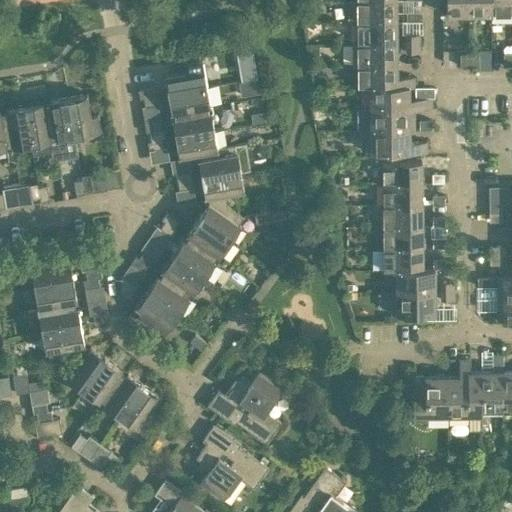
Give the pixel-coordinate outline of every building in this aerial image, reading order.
[(395,0),(346,0),(347,21),(357,21),(395,21),(395,0)] [(468,13),(468,0),(445,0),(446,13),(468,13)] [(468,0),(468,13),(490,13),(489,0),(468,0)] [(511,12),(511,0),(489,0),(490,13),(511,12)] [(306,14),(314,14),(314,3),(306,3),(306,14)] [(418,11),(405,11),(405,20),(418,20),(418,11)] [(357,42),(395,42),(395,21),(357,21),(357,41),(357,42)] [(405,33),(405,42),(419,42),(419,32),(405,33)] [(357,64),(396,64),(395,42),(357,42),(357,41),(352,42),(352,65),(357,65),(357,64)] [(419,42),(405,42),(405,52),(420,51),(419,42)] [(309,47),(309,57),(318,57),(318,47),(309,47)] [(236,51),(237,61),(253,59),(252,49),(236,51)] [(503,64),(511,64),(511,62),(511,52),(503,52),(503,64)] [(459,65),(469,65),(469,53),(459,53),(459,65)] [(469,53),(469,65),(478,65),(478,53),(469,53)] [(167,92),(206,86),(201,59),(183,63),(185,70),(164,74),(167,92)] [(408,85),(408,86),(413,86),(412,76),(396,76),(396,64),(357,64),(357,65),(357,87),(369,86),(369,85),(408,85)] [(257,80),(239,83),(241,96),(259,93),(257,80)] [(413,107),(413,108),(425,107),(425,97),(408,97),(408,86),(408,85),(369,85),(369,86),(370,107),(413,107)] [(152,86),(138,89),(139,98),(143,97),(154,95),(154,94),(152,86)] [(191,115),(210,112),(206,86),(167,92),(170,110),(189,107),(191,115)] [(86,93),(67,96),(74,135),(100,130),(97,112),(90,114),(86,93)] [(158,94),(154,94),(154,95),(143,97),(144,105),(159,103),(158,94)] [(45,120),(48,139),(74,135),(67,96),(50,99),(53,118),(45,120)] [(53,118),(50,99),(23,103),(30,142),(48,139),(45,120),(53,118)] [(30,142),(23,103),(6,107),(9,126),(1,127),(4,147),(30,142)] [(9,126),(6,107),(0,107),(0,147),(4,147),(1,127),(9,126)] [(175,136),(213,130),(210,112),(191,115),(189,107),(170,110),(175,136)] [(370,129),(408,128),(408,120),(413,120),(413,108),(413,107),(370,107),(370,128),(370,129)] [(431,119),(418,119),(418,128),(431,128),(431,119)] [(370,129),(370,128),(365,128),(365,151),(425,151),(425,140),(408,140),(408,128),(370,129)] [(148,131),(150,140),(161,138),(165,137),(163,129),(148,131)] [(216,147),(213,130),(175,136),(178,155),(199,151),(200,157),(200,158),(217,156),(216,147)] [(163,146),(161,138),(150,140),(146,140),(148,149),(163,146)] [(201,176),(240,170),(249,168),(245,142),(216,147),(217,156),(200,158),(200,157),(198,158),(201,176)] [(382,160),(382,182),(421,182),(421,159),(382,160)] [(175,171),(177,181),(191,178),(190,169),(175,171)] [(240,170),(201,176),(204,195),(206,195),(207,201),(207,202),(223,213),(228,206),(226,205),(224,192),(243,189),(240,170)] [(443,172),(431,172),(431,181),(443,182),(443,172)] [(83,189),(92,187),(90,173),(81,174),(81,178),(83,189)] [(84,192),(83,189),(81,178),(73,179),(75,194),(84,192)] [(193,187),(191,178),(177,181),(178,189),(193,187)] [(31,198),(39,196),(37,185),(38,185),(37,182),(29,183),(31,198)] [(382,182),(382,204),(421,203),(421,182),(382,182)] [(39,196),(40,200),(49,198),(46,184),(38,185),(37,185),(39,196)] [(444,194),(431,194),(431,203),(444,203),(444,194)] [(223,213),(207,202),(197,217),(229,239),(240,224),(238,223),(242,216),(228,206),(223,213)] [(488,211),(501,211),(501,202),(488,202),(488,211)] [(383,225),(421,225),(421,203),(382,204),(383,225)] [(268,210),(270,218),(285,216),(283,208),(268,210)] [(255,221),(270,218),(268,210),(254,212),(255,221)] [(161,218),(164,220),(173,227),(173,226),(178,219),(166,211),(161,218)] [(501,221),(501,211),(488,211),(488,220),(501,221)] [(444,215),(432,215),(431,225),(444,225),(444,215)] [(229,239),(197,217),(186,231),(202,243),(197,249),(213,261),(229,239)] [(176,228),(173,226),(173,227),(164,220),(159,227),(171,236),(176,228)] [(277,228),(278,236),(284,240),(290,232),(291,230),(289,228),(281,222),(277,228)] [(421,247),(421,225),(383,225),(383,247),(421,247)] [(202,243),(186,231),(171,253),(203,276),(213,261),(197,249),(202,243)] [(432,246),(444,246),(444,237),(432,237),(432,246)] [(489,254),(501,254),(501,245),(489,245),(489,254)] [(421,247),(383,247),(383,270),(395,269),(395,268),(422,268),(422,267),(421,247)] [(138,257),(147,263),(150,265),(155,258),(143,249),(138,256),(138,257)] [(172,286),(188,297),(203,276),(171,253),(161,267),(177,279),(172,286)] [(142,271),(147,263),(138,257),(138,256),(135,254),(130,262),(142,271)] [(501,263),(501,254),(489,254),(489,263),(501,263)] [(432,267),(444,267),(444,258),(432,257),(432,267)] [(34,287),(73,281),(69,262),(48,266),(47,258),(29,261),(34,287)] [(86,278),(97,276),(100,275),(99,267),(84,270),(86,278)] [(177,279),(161,267),(145,289),(177,312),(188,297),(172,286),(177,279)] [(395,290),(434,290),(434,267),(422,267),(422,268),(395,268),(395,269),(395,289),(395,290)] [(497,298),(501,298),(501,297),(511,297),(511,274),(501,274),(501,284),(496,284),(497,298)] [(98,285),(97,276),(86,278),(82,279),(84,287),(98,285)] [(489,285),(489,276),(477,276),(477,285),(489,285)] [(439,280),(439,289),(453,289),(453,280),(439,280)] [(58,310),(77,307),(73,281),(34,287),(37,305),(56,302),(58,310)] [(177,312),(145,289),(134,305),(152,317),(147,323),(162,334),(177,312)] [(434,312),(434,290),(395,290),(395,289),(391,289),(391,313),(434,312)] [(453,289),(439,289),(439,298),(454,299),(453,289)] [(511,319),(511,297),(501,297),(501,298),(502,320),(511,319)] [(41,331),(80,325),(77,307),(58,310),(56,302),(37,305),(41,331)] [(93,322),(108,320),(106,312),(92,314),(93,322)] [(64,345),(83,342),(80,325),(41,331),(45,350),(47,349),(48,357),(65,354),(64,345)] [(201,348),(206,341),(194,333),(189,340),(201,348)] [(83,389),(105,356),(90,345),(89,347),(84,343),(83,342),(64,345),(65,354),(66,354),(78,362),(67,378),(83,389)] [(501,370),(502,370),(502,353),(492,353),(492,370),(469,370),(467,370),(468,392),(480,391),(480,408),(481,408),(502,408),(501,370)] [(105,356),(83,389),(97,399),(109,383),(116,388),(127,372),(105,356)] [(467,370),(469,370),(468,358),(458,358),(458,375),(446,375),(446,413),(481,413),(481,408),(480,408),(480,391),(468,392),(467,370)] [(501,370),(502,408),(511,408),(511,369),(502,370),(501,370)] [(265,410),(281,388),(257,371),(250,380),(241,374),(226,396),(217,390),(218,389),(217,388),(206,403),(234,423),(236,421),(265,441),(280,420),(265,410)] [(119,414),(142,382),(127,372),(116,388),(109,383),(97,399),(119,414)] [(426,414),(446,413),(446,375),(411,375),(412,418),(426,418),(426,414)] [(27,381),(28,390),(43,387),(41,379),(27,381)] [(142,382),(119,414),(141,430),(151,415),(145,411),(157,394),(142,382)] [(45,402),(31,404),(32,412),(36,411),(46,410),(45,402)] [(50,409),(46,410),(36,411),(37,420),(34,421),(36,436),(61,432),(58,417),(52,418),(50,409)] [(203,438),(212,444),(196,466),(205,472),(199,481),(223,498),(238,476),(253,487),(267,466),(238,445),(240,442),(212,423),(201,439),(202,439),(203,438)] [(79,433),(71,444),(77,449),(85,437),(79,433)] [(108,466),(117,455),(110,450),(102,462),(108,466)] [(324,465),(320,469),(311,483),(303,494),(300,492),(286,511),(354,511),(356,510),(334,494),(345,480),(324,465)] [(305,479),(311,483),(320,469),(314,465),(305,479)] [(208,511),(190,499),(192,496),(164,477),(153,493),(154,493),(155,492),(163,498),(153,511),(208,511)] [(96,511),(84,503),(90,495),(91,495),(92,495),(76,483),(57,511),(58,511),(96,511)] [(27,494),(25,486),(25,484),(7,486),(8,497),(27,494)]
